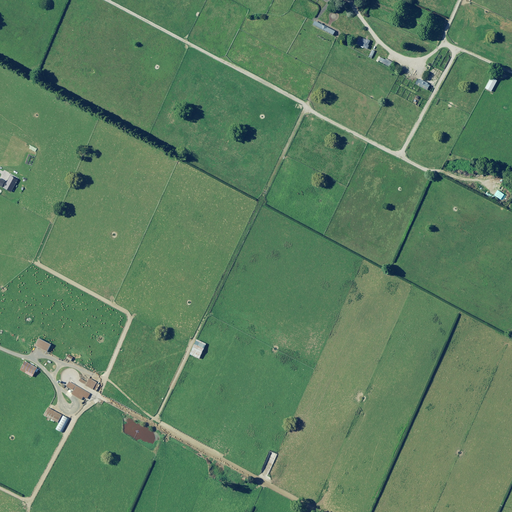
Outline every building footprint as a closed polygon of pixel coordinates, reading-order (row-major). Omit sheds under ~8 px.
[(336,31),(315,21),(313,25),(334,35),(336,31)] [(367,40),(360,37),(357,44),(361,46),(361,47),(368,50),(371,41),(367,40)] [(385,59),(381,57),(379,61),(390,67),(393,62),(386,58),(385,59)] [(497,81),(491,77),(486,88),(492,91),(497,81)] [(428,90),(429,89),(431,90),(433,86),(431,85),(418,79),(416,84),(428,90)] [(51,344),(39,339),(36,346),(48,352),(51,344)] [(206,345),(197,341),(190,354),(200,359),(206,345)] [(38,368),(25,361),(21,370),(26,373),(27,371),(34,375),(38,368)] [(88,382),(81,379),(79,381),(86,385),(86,386),(96,391),(100,384),(90,379),(88,382)] [(91,394),(70,382),(67,386),(74,390),(72,394),(82,400),(84,397),(88,399),(91,394)] [(62,415),(49,408),(44,415),(58,423),(62,415)] [(69,419),(64,416),(57,429),(62,432),(69,419)]
